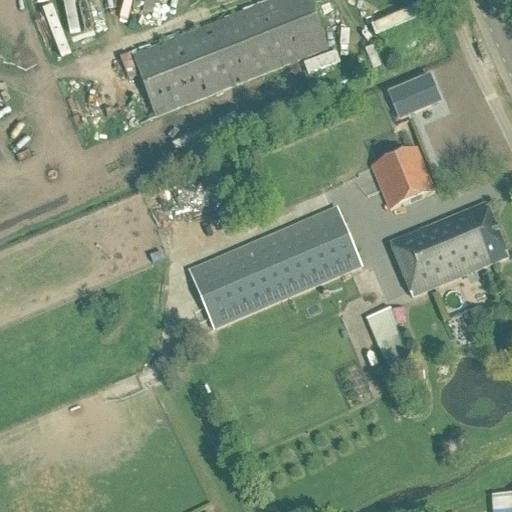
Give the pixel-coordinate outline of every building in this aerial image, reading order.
[(98,0),(100,8),(110,6),(109,0),(98,0)] [(328,52),(307,0),(282,0),(131,61),(155,121),(328,52)] [(389,97),(400,123),(440,105),(429,80),(389,97)] [(373,170),(391,214),(435,196),(417,152),(373,170)] [(491,163),(446,181),(454,201),(499,184),(491,163)] [(487,207),(389,248),(411,302),(509,261),(487,207)] [(336,212),(190,274),(214,332),(361,270),(336,212)] [(483,280),(488,294),(497,290),(492,277),(483,280)] [(470,315),(475,329),(484,325),(479,311),(470,315)] [(388,374),(413,364),(391,312),(367,323),(388,374)] [(446,324),(454,338),(469,330),(461,316),(446,324)] [(397,387),(425,384),(423,369),(395,372),(397,387)] [(511,511),(511,498),(494,500),(494,509),(497,509),(497,511),(511,511)]
